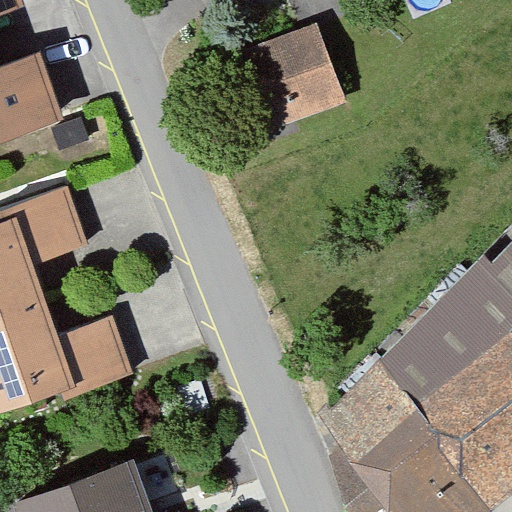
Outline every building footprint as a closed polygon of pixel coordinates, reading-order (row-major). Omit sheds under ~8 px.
[(0,0),(0,142),(89,111),(67,49),(32,62),(15,15),(54,1),(53,0),(0,0)] [(359,98),(331,24),(235,59),(263,134),(359,98)] [(100,243),(79,181),(6,206),(11,219),(0,222),(0,404),(4,417),(75,392),(78,402),(144,379),(123,319),(86,332),(60,257),(100,243)] [(469,255),(302,414),(342,478),(329,483),(341,511),(493,511),(511,497),(511,225),(474,263),(469,255)] [(154,511),(133,453),(4,501),(7,511),(154,511)]
